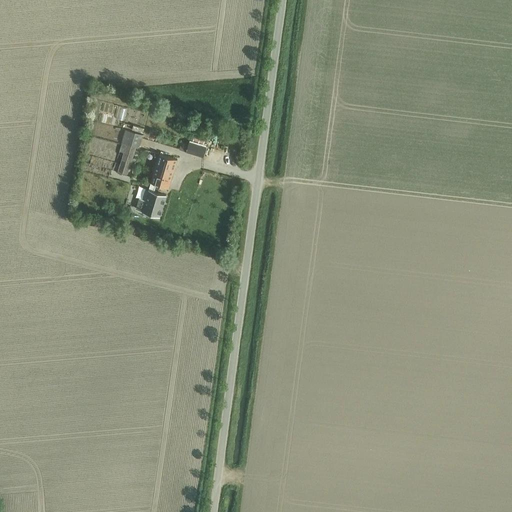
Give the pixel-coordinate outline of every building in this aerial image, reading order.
[(138,145),(140,145),(143,134),(127,129),(119,153),(123,154),(117,172),(128,175),(138,145)] [(87,160),(94,162),(101,138),(94,136),(87,160)] [(185,151),(202,156),(205,146),(188,141),(185,151)] [(151,182),(156,184),(168,187),(177,158),(159,153),(151,182)] [(89,176),(110,182),(113,171),(92,164),(89,176)] [(160,216),(166,195),(153,191),(156,184),(151,182),(149,190),(145,189),(142,199),(140,198),(136,208),(160,216)]
